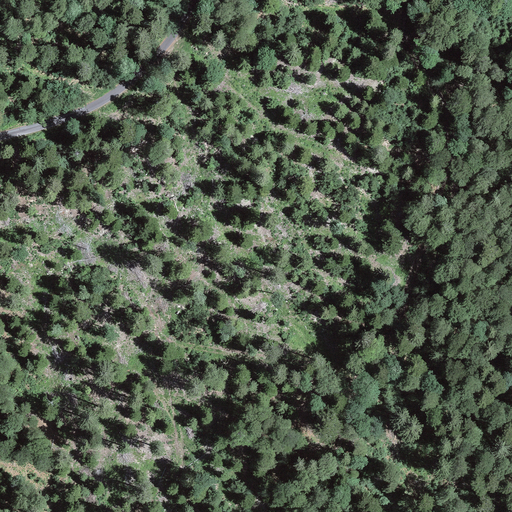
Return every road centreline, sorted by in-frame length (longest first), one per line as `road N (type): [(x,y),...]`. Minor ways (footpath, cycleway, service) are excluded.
road 1 (track): [(321,511),(356,387),(404,305),(451,152),(442,100),(403,32),(404,16),(421,0)]
road 2 (track): [(197,0),(125,85),(70,116),(0,136)]
